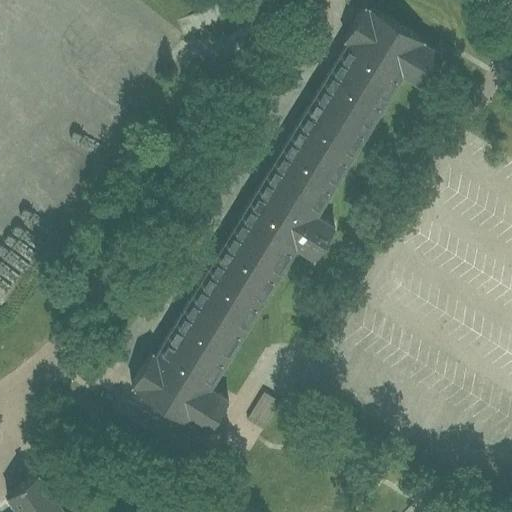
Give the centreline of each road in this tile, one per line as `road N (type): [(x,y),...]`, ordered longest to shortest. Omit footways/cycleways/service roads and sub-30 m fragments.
road 1 (unknown): [(48,351),(98,387),(204,427),(234,421),(244,387),(267,364),(325,353)]
road 2 (unknown): [(263,0),(209,29),(166,40),(131,35),(71,0)]
